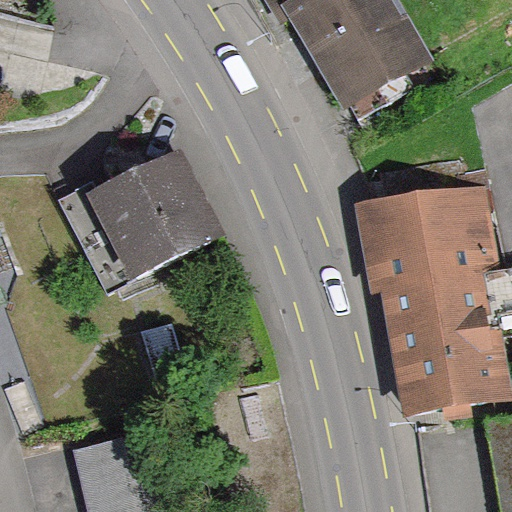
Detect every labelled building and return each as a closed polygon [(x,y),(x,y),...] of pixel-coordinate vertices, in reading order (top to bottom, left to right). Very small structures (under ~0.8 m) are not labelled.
[(258,0),(278,35),(296,25),(346,117),(423,75),(382,0),(258,0)] [(171,177),(90,220),(131,297),(213,254),(171,177)] [(477,201),(360,219),(373,304),(384,303),(404,427),(505,411),(491,325),(511,321),(511,228),(508,229),(506,213),(480,217),(477,201)] [(511,511),(511,427),(486,431),(498,511),(511,511)] [(182,511),(164,437),(72,459),(85,511),(182,511)]
